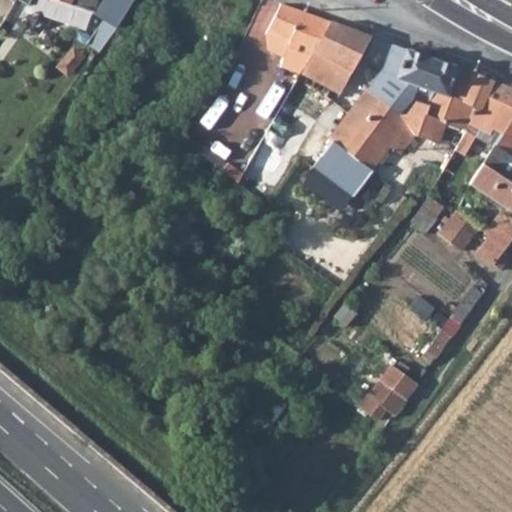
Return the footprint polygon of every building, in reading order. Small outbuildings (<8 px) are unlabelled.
[(62,0),(100,13),(109,20),(101,32),(94,42),(92,45),(103,53),(141,0),(62,0)] [(299,73),(299,72),(340,93),(371,36),(369,35),(281,3),(267,28),(289,40),(280,66),(299,73)] [(368,89),(366,88),(326,138),(329,140),(309,164),(349,196),(388,146),(397,153),(411,135),(452,146),(459,132),(472,107),(477,109),(489,80),(403,48),(390,43),(381,68),(368,89)] [(472,107),(459,132),(481,141),(486,128),(498,133),(511,114),(511,88),(489,80),(477,109),(472,107)] [(511,114),(498,133),(488,147),(504,157),(511,146),(511,114)] [(511,162),(504,157),(488,147),(468,184),(511,213),(511,162)] [(216,169),(231,183),(238,173),(224,160),(216,169)] [(431,198),(416,224),(431,232),(446,206),(431,198)] [(511,225),(494,213),(479,234),(484,237),(473,252),(498,270),(508,258),(501,252),(511,236),(511,225)] [(452,214),(441,228),(435,238),(457,253),(474,230),(452,214)] [(383,423),(391,410),(401,416),(422,383),(391,364),(362,410),(383,423)]
